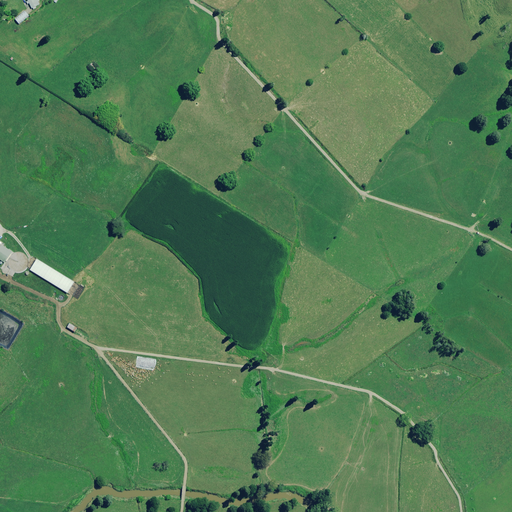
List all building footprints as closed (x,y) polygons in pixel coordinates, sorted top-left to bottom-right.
[(26,0),(27,1),(26,2),(27,4),(28,3),(31,8),(32,8),(33,9),(35,8),(35,6),(39,4),(37,1),(39,1),(38,0),(26,0)] [(28,16),(24,11),(14,19),(19,24),(28,16)] [(0,260),(1,260),(3,262),(4,263),(5,261),(10,254),(12,252),(1,245),(0,246),(0,260)] [(73,282),(36,259),(29,270),(67,293),(73,282)] [(77,328),(69,323),(67,327),(74,332),(77,328)]
